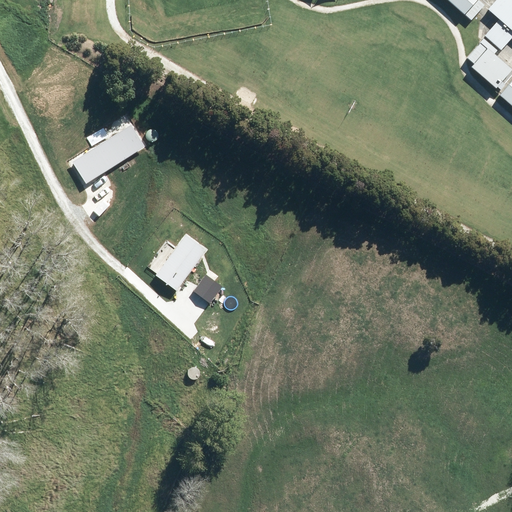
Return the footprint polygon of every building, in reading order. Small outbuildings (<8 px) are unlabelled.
[(445,0),(463,16),(477,0),(445,0)] [(511,0),(498,0),(487,12),(498,22),(484,38),(500,52),(511,38),(511,0)] [(490,52),(488,51),(471,70),(494,91),(496,88),(500,92),(504,87),(501,84),(511,72),(494,55),(497,52),(493,49),(490,52)] [(511,84),(500,98),(511,108),(511,84)] [(72,162),(86,184),(145,146),(131,125),(72,162)] [(186,234),(155,275),(176,291),(207,249),(186,234)] [(206,274),(194,291),(210,303),(222,287),(206,274)]
